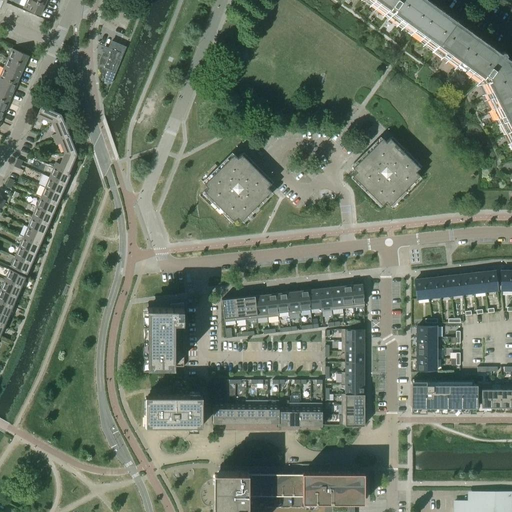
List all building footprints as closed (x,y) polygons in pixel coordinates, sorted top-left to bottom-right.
[(40,16),(44,6),(30,0),(26,0),(23,8),(40,16)] [(432,12),(415,0),(367,0),(416,35),(437,50),(453,28),(432,12)] [(495,59),(453,28),(437,50),(480,82),(482,78),(484,80),(485,82),(481,83),(498,117),(511,110),(511,112),(511,81),(503,64),(507,61),(504,58),(506,55),(505,52),(501,51),(499,55),(495,59)] [(24,66),(28,56),(11,48),(7,58),(24,66)] [(112,71),(120,53),(111,49),(109,54),(102,52),(99,59),(99,62),(98,64),(98,67),(99,70),(100,73),(101,75),(103,77),(105,79),(109,70),(112,71)] [(20,75),(24,66),(7,58),(3,68),(20,75)] [(20,75),(3,68),(0,74),(0,77),(16,84),(20,75)] [(0,88),(12,94),(16,84),(0,77),(0,88)] [(0,99),(8,103),(12,94),(0,88),(0,99)] [(61,114),(41,106),(34,121),(40,123),(41,119),(52,123),(61,114)] [(511,112),(511,110),(498,117),(511,143),(511,112)] [(68,134),(61,114),(52,123),(56,134),(51,135),(53,140),(68,134)] [(76,154),(68,134),(53,140),(55,145),(60,143),(64,154),(76,154)] [(415,171),(419,168),(389,138),(386,142),(382,138),(352,168),(356,171),(352,175),(382,205),(386,201),(389,205),(419,175),(415,171)] [(68,173),(76,154),(64,154),(59,164),(55,162),(53,167),(70,175),(70,174),(68,173)] [(267,187),(271,183),(241,154),(237,158),(233,154),(204,183),(207,187),(204,191),(233,221),(237,217),(241,221),(271,191),(267,187)] [(65,184),(70,175),(53,167),(49,177),(65,184)] [(61,194),(65,184),(49,177),(44,187),(61,194)] [(57,204),(61,194),(44,187),(40,197),(57,204)] [(52,214),(57,204),(40,197),(36,207),(52,214)] [(48,224),(52,214),(36,207),(31,217),(48,224)] [(44,234),(48,224),(31,217),(27,227),(44,234)] [(39,244),(44,234),(27,227),(23,237),(39,244)] [(35,254),(39,244),(23,237),(18,247),(35,254)] [(31,264),(35,254),(18,247),(14,257),(31,264)] [(26,274),(31,264),(14,257),(10,267),(26,274)] [(21,287),(25,277),(9,270),(4,280),(21,287)] [(511,270),(501,271),(501,290),(511,289),(511,270)] [(497,291),(495,272),(483,273),(485,292),(497,291)] [(485,292),(483,273),(472,274),(474,293),(485,292)] [(474,293),(472,274),(460,275),(462,294),(474,293)] [(462,294),(460,275),(449,276),(451,295),(462,294)] [(451,295),(449,276),(438,277),(439,297),(451,295)] [(439,297),(438,277),(426,279),(428,298),(439,297)] [(426,279),(414,280),(416,299),(428,298),(426,279)] [(0,289),(16,297),(21,287),(4,280),(0,289)] [(350,285),(352,304),(363,303),(361,284),(350,285)] [(339,286),(341,305),(352,304),(350,285),(339,286)] [(328,287),(331,306),(341,305),(339,286),(328,287)] [(318,288),(320,308),(331,306),(328,287),(318,288)] [(307,290),(309,309),(320,308),(318,288),(307,290)] [(0,301),(12,307),(16,297),(0,289),(0,301)] [(296,291),(298,310),(309,309),(307,290),(296,291)] [(285,292),(288,311),(298,310),(296,291),(285,292)] [(275,293),(277,312),(288,311),(285,292),(275,293)] [(264,294),(266,314),(277,312),(275,293),(264,294)] [(253,296),(255,315),(266,314),(264,294),(253,296)] [(243,297),(245,316),(255,315),(253,296),(243,297)] [(232,298),(234,317),(245,316),(243,297),(232,298)] [(221,299),(223,319),(234,317),(232,298),(221,299)] [(0,313),(8,317),(12,307),(0,301),(0,313)] [(147,308),(147,367),(183,367),(183,303),(169,305),(169,308),(147,308)] [(436,326),(416,326),(416,337),(436,337),(436,326)] [(363,329),(344,329),(344,340),(363,340),(363,329)] [(436,337),(416,337),(416,348),(436,348),(436,337)] [(344,340),(344,351),(363,351),(363,340),(344,340)] [(436,348),(416,348),(416,359),(436,359),(436,348)] [(344,351),(344,362),(363,362),(363,351),(344,351)] [(436,359),(416,359),(416,370),(436,370),(436,359)] [(344,362),(344,373),(363,373),(363,362),(344,362)] [(344,373),(344,384),(363,384),(363,373),(344,373)] [(426,380),(410,380),(410,412),(426,412),(426,407),(432,407),(432,408),(433,408),(433,407),(440,407),(440,408),(440,407),(446,407),(446,408),(448,408),(448,407),(454,407),(454,408),(455,408),(455,407),(461,407),(461,408),(462,408),(462,407),(468,407),(468,408),(469,408),(469,407),(475,407),(475,408),(477,408),(477,384),(426,384),(426,380)] [(344,384),(344,394),(363,394),(363,384),(344,384)] [(491,384),(481,384),(481,407),(491,407),(491,389),(491,384)] [(510,384),(500,384),(500,389),(500,407),(510,407),(510,384)] [(491,389),(491,407),(500,407),(500,389),(491,389)] [(344,394),(344,405),(363,405),(363,394),(344,394)] [(147,395),(147,426),(202,426),(202,395),(147,395)] [(223,404),(212,404),(212,423),(223,423),(223,404)] [(234,404),(223,404),(223,423),(234,423),(234,404)] [(245,404),(234,404),(234,423),(245,423),(245,404)] [(256,404),(245,404),(245,423),(256,423),(256,404)] [(266,404),(256,404),(256,423),(266,423),(266,404)] [(278,404),(266,404),(266,423),(277,423),(277,406),(278,406),(278,404)] [(344,405),(344,415),(363,415),(363,405),(344,405)] [(288,406),(278,406),(277,406),(277,423),(277,426),(288,426),(288,406)] [(299,406),(288,406),(288,426),(299,426),(299,406)] [(310,406),(299,406),(299,426),(310,426),(310,406)] [(321,406),(310,406),(310,426),(321,426),(321,406)] [(344,415),(344,426),(363,426),(363,415),(344,415)] [(363,511),(364,509),(364,472),(332,472),(248,472),(248,471),(217,471),(217,511),(363,511)] [(511,511),(511,493),(476,494),(476,503),(453,503),(452,511),(511,511)]
